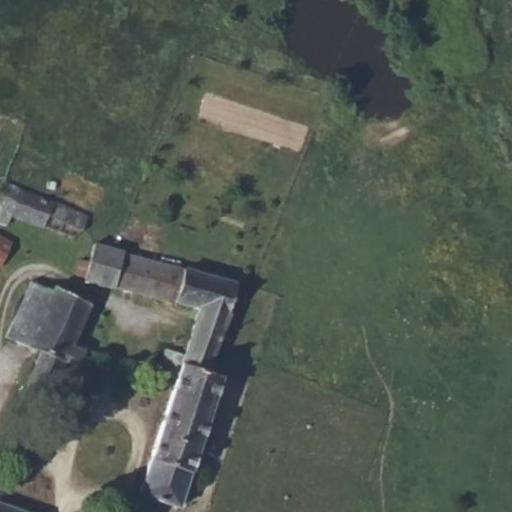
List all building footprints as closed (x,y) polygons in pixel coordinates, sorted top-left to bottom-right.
[(51,214),(82,231),(88,218),(51,198),(20,187),(15,199),(0,192),(0,221),(8,225),(14,216),(43,226),(51,214)] [(0,264),(4,267),(15,242),(0,234),(0,264)] [(164,346),(155,371),(176,377),(216,390),(223,376),(214,371),(218,363),(212,358),(230,308),(226,306),(233,283),(96,242),(85,278),(198,306),(183,352),(164,346)] [(73,344),(89,304),(55,285),(52,290),(32,281),(8,335),(43,351),(23,391),(48,400),(65,361),(73,344)] [(81,366),(88,349),(73,344),(65,361),(81,366)] [(176,377),(139,490),(178,504),(216,390),(176,377)] [(37,426),(48,400),(23,391),(11,417),(37,426)] [(0,498),(7,482),(0,479),(0,511),(32,511),(0,500),(0,498)]
